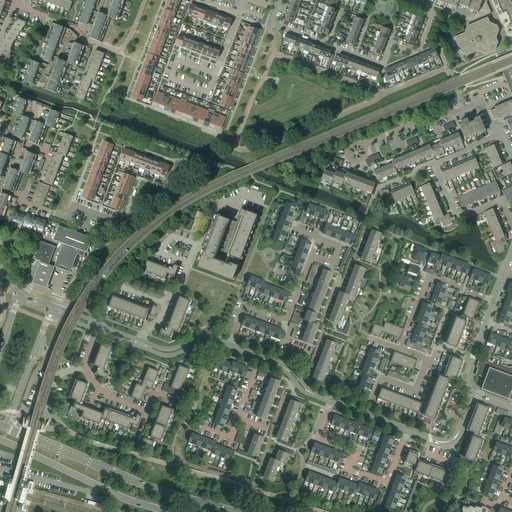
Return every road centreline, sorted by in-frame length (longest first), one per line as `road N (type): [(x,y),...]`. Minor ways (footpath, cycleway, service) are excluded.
road 1 (secondary): [(237,511),(136,482),(6,426)]
road 2 (residential): [(270,23),(381,63),(388,43),(417,50),(433,8),(422,4)]
road 3 (residential): [(495,134),(480,102),(363,145)]
road 4 (residential): [(318,439),(356,454),(348,469),(387,482),(406,430)]
road 5 (residential): [(400,349),(429,275),(494,301)]
road 6 (residential): [(511,228),(500,201),(458,216),(433,164)]
road 7 (tertiary): [(6,426),(49,313)]
